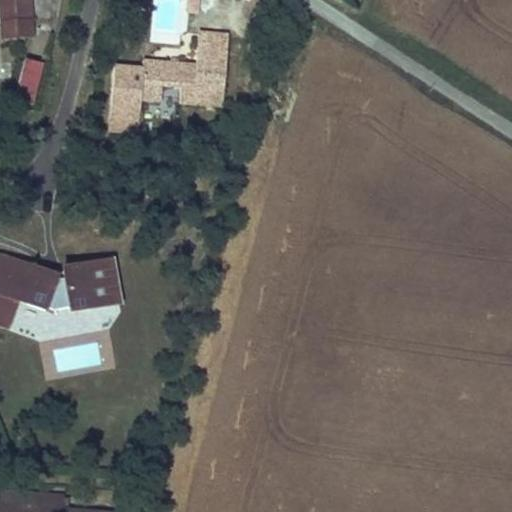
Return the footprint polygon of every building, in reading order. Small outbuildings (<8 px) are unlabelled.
[(19,0),(22,13),(55,9),(53,0),(19,0)] [(55,9),(22,13),(24,33),(57,28),(55,9)] [(248,96),(256,27),(220,23),(218,50),(166,44),(166,59),(135,57),(130,110),(162,111),(165,89),(185,91),(187,73),(208,72),(208,92),(248,96)] [(36,100),(40,65),(20,62),(15,97),(36,100)] [(161,130),(162,111),(130,110),(128,127),(161,130)] [(240,130),(256,132),(257,116),(242,115),(240,130)] [(74,266),(19,244),(5,280),(69,304),(71,298),(89,296),(90,303),(137,295),(130,253),(83,260),(85,276),(76,278),(74,266)] [(133,511),(134,504),(85,500),(66,498),(66,483),(22,479),(21,492),(0,490),(0,511),(133,511)] [(84,485),(66,483),(66,498),(85,500),(84,485)]
